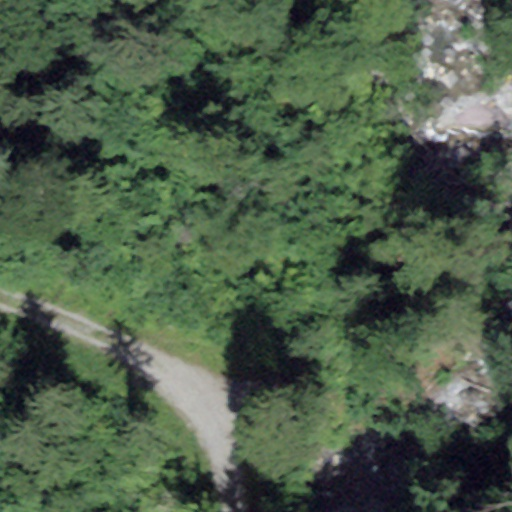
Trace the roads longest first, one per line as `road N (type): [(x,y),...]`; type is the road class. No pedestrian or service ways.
road 1 (track): [(0,307),(199,386)]
road 2 (track): [(235,511),(218,418),(199,386)]
